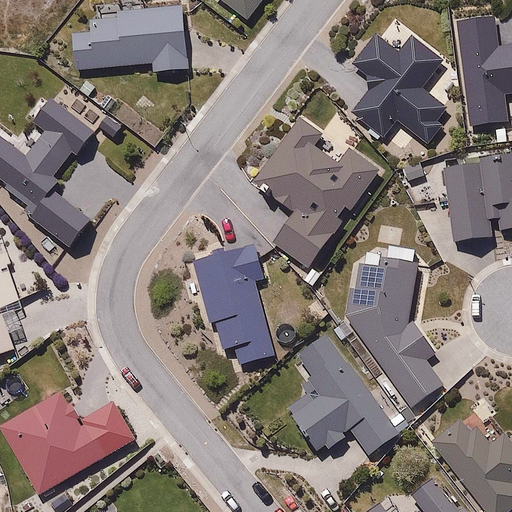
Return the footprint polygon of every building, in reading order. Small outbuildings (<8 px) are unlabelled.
[(229,0),(252,18),(266,0),(229,0)] [(187,4),(103,8),(105,31),(76,32),(78,69),(153,65),(154,73),(190,71),(187,4)] [(511,47),(497,50),(493,20),(456,24),(470,129),(507,124),(504,98),(511,97),(511,47)] [(351,64),(374,84),(350,113),(382,140),(397,122),(428,149),(445,130),(436,122),(447,108),(425,89),(445,65),(411,36),(397,52),(377,35),(351,64)] [(30,222),(69,250),(88,224),(51,194),(58,184),(52,180),(68,156),(75,160),(92,136),(49,101),(32,126),(44,135),(24,159),(0,141),(0,180),(10,187),(6,195),(35,214),(30,222)] [(309,274),(383,177),(356,157),(344,172),(314,149),(325,135),(305,120),(256,184),(297,216),(274,247),(309,274)] [(107,121),(100,130),(113,140),(120,130),(107,121)] [(502,238),(511,236),(511,158),(479,162),(480,168),(444,172),(458,248),(492,241),(489,224),(499,223),(502,238)] [(0,352),(16,347),(11,333),(28,327),(19,302),(48,292),(37,261),(9,271),(0,246),(0,352)] [(257,250),(194,266),(209,327),(219,325),(225,353),(232,351),(236,367),(275,358),(257,285),(265,283),(257,250)] [(439,348),(416,318),(424,258),(384,253),(382,265),(360,262),(352,324),(417,410),(449,386),(427,357),(439,348)] [(400,433),(331,329),(299,350),(325,389),(294,410),(320,449),(351,429),(368,454),(400,433)] [(70,386),(1,426),(43,500),(113,460),(70,386)] [(491,400),(437,442),(491,511),(511,511),(511,434),(511,433),(499,442),(486,426),(502,414),(491,400)] [(477,511),(445,475),(416,500),(426,511),(404,511),(397,503),(390,509),(384,503),(373,511),(477,511)]
